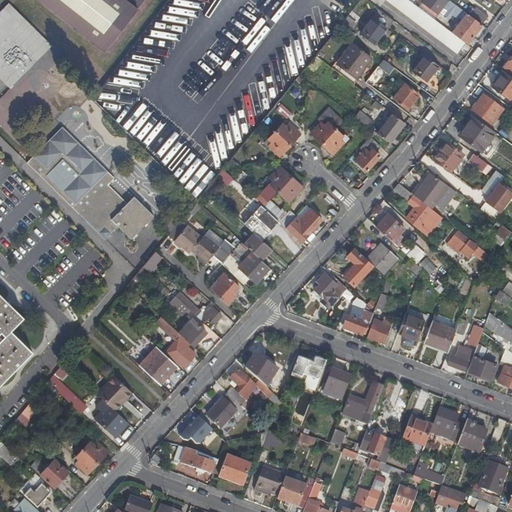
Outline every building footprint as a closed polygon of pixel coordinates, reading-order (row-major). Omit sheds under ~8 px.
[(38,0),(105,52),(145,0),(38,0)] [(407,0),(388,0),(458,54),(465,44),(453,34),(407,0)] [(447,0),(426,0),(424,4),(438,15),(443,8),(449,1),(447,0)] [(449,1),(443,8),(458,20),(464,12),(449,1)] [(52,44),(8,2),(0,10),(0,78),(10,88),(52,44)] [(488,17),(477,8),(472,15),(483,24),(488,17)] [(395,23),(381,12),(363,36),(375,46),(388,30),(389,31),(395,23)] [(453,34),(465,44),(467,46),(482,26),(467,15),(453,34)] [(351,42),(335,64),(357,80),(373,58),(351,42)] [(439,67),(426,57),(413,73),(427,83),(439,67)] [(316,72),(323,62),(317,58),(310,67),(316,72)] [(511,78),(511,58),(511,59),(509,62),(503,72),(511,78)] [(510,100),(511,96),(511,78),(503,72),(492,87),(510,100)] [(299,90),(293,85),(283,97),(289,102),(299,90)] [(419,96),(405,85),(394,100),(408,111),(419,96)] [(503,110),(483,95),(472,111),(491,125),(503,110)] [(278,103),(273,109),(287,121),(292,115),(278,103)] [(355,119),(370,129),(375,122),(361,112),(355,119)] [(378,135),(390,144),(405,124),(393,115),(378,135)] [(483,153),(496,135),(472,117),(459,136),(483,153)] [(311,136),(321,146),(336,131),(329,124),(326,128),(322,124),(311,136)] [(282,125),(275,133),(290,147),(300,136),(289,125),(286,129),(282,125)] [(62,127),(27,163),(105,239),(118,226),(131,239),(153,216),(134,196),(127,203),(108,185),(114,178),(62,127)] [(343,138),(336,131),(321,146),(333,157),(344,145),(340,141),(343,138)] [(290,147),(275,133),(268,140),(271,144),(268,147),(280,158),(290,147)] [(447,144),(435,162),(450,173),(463,154),(447,144)] [(365,173),(377,159),(369,152),(366,155),(363,152),(353,163),(365,173)] [(479,169),(484,162),(473,155),(469,161),(479,169)] [(238,162),(233,158),(221,171),(223,172),(231,171),(238,162)] [(270,187),(278,194),(291,179),(280,169),(269,181),(273,184),(270,187)] [(479,192),(487,197),(501,176),(493,171),(479,192)] [(249,177),(242,172),(233,182),(239,188),(249,177)] [(428,173),(411,196),(429,209),(434,202),(443,209),(455,193),(428,173)] [(278,194),(289,204),(302,190),(291,179),(278,194)] [(511,197),(511,193),(499,184),(486,203),(500,214),(511,197)] [(398,185),(393,191),(408,203),(407,204),(413,208),(405,219),(405,220),(426,235),(441,218),(429,209),(411,196),(398,185)] [(297,198),(290,206),(296,211),(303,203),(297,198)] [(269,203),(263,210),(273,219),(279,212),(269,203)] [(263,210),(259,206),(242,225),(251,233),(260,241),(277,223),(273,219),(263,210)] [(300,243),(320,221),(308,211),(291,230),(294,233),(292,236),(300,243)] [(279,212),(273,219),(277,223),(284,229),(294,218),(288,213),(284,217),(279,212)] [(387,215),(375,228),(390,242),(394,237),(395,235),(397,237),(403,230),(387,215)] [(192,251),(202,239),(181,220),(168,235),(190,254),(192,251)] [(510,233),(501,227),(495,235),(504,242),(506,239),(510,233)] [(452,241),(448,245),(454,250),(453,251),(456,254),(458,252),(459,254),(460,252),(468,259),(476,249),(455,232),(450,239),(452,241)] [(251,233),(241,244),(252,254),(259,260),(269,249),(260,241),(251,233)] [(202,239),(192,251),(206,264),(214,256),(223,264),(228,258),(236,250),(225,240),(219,247),(206,235),(202,239)] [(394,237),(390,242),(396,247),(400,243),(394,237)] [(399,256),(383,242),(366,261),(372,267),(382,275),(399,256)] [(415,245),(405,256),(409,260),(415,265),(424,254),(415,245)] [(366,261),(354,249),(346,259),(353,265),(341,278),(352,288),(372,267),(366,261)] [(155,252),(142,267),(148,273),(149,274),(163,258),(155,252)] [(259,260),(252,254),(240,266),(250,275),(248,278),(256,285),(270,270),(259,260)] [(223,264),(221,265),(231,275),(239,268),(228,258),(223,264)] [(419,262),(427,275),(434,270),(426,258),(419,262)] [(409,260),(404,264),(415,275),(421,270),(415,265),(409,260)] [(148,273),(142,267),(138,272),(126,286),(131,291),(148,273)] [(473,269),(467,278),(473,283),(479,275),(473,269)] [(207,287),(218,275),(213,270),(202,283),(207,287)] [(218,284),(211,291),(227,305),(233,298),(231,296),(238,289),(222,274),(215,281),(218,284)] [(335,285),(324,275),(317,283),(319,285),(313,292),(321,300),(320,301),(322,303),(320,304),(325,309),(327,307),(328,308),(345,288),(338,281),(335,285)] [(397,278),(391,284),(409,300),(412,292),(397,278)] [(511,289),(505,285),(501,291),(511,298),(511,289)] [(497,288),(494,298),(504,305),(511,298),(501,291),(497,288)] [(388,296),(381,294),(376,307),(382,310),(388,296)] [(0,338),(1,340),(0,341),(0,384),(31,353),(10,331),(23,318),(0,296),(0,338)] [(182,297),(178,301),(188,310),(204,325),(209,320),(215,325),(223,317),(210,304),(202,312),(200,310),(197,312),(193,309),(194,308),(182,297)] [(356,298),(351,303),(366,316),(371,317),(372,313),(369,310),(364,305),(356,298)] [(370,299),(364,305),(369,310),(375,305),(375,304),(370,299)] [(178,301),(174,306),(183,315),(188,310),(178,301)] [(488,312),(483,326),(497,335),(502,323),(488,312)] [(404,314),(396,334),(415,341),(422,322),(404,314)] [(366,316),(363,315),(359,324),(365,326),(367,327),(371,317),(366,316)] [(342,317),(339,327),(361,336),(365,326),(359,324),(356,323),(342,317)] [(374,319),(367,337),(382,343),(390,320),(383,317),(382,321),(374,319)] [(160,318),(155,324),(176,342),(166,352),(183,368),(195,356),(186,348),(189,345),(184,340),(160,318)] [(206,332),(191,319),(183,327),(187,331),(182,336),(185,339),(184,340),(189,345),(191,347),(195,343),(197,345),(204,338),(202,336),(206,332)] [(467,321),(459,319),(454,331),(453,332),(461,336),(467,321)] [(430,323),(422,343),(446,352),(453,332),(454,331),(430,323)] [(511,330),(502,323),(497,335),(495,340),(505,344),(506,341),(511,330)] [(482,329),(473,326),(468,341),(476,344),(482,329)] [(155,347),(139,366),(160,386),(176,367),(155,347)] [(450,351),(445,363),(464,370),(470,355),(462,353),(461,356),(450,351)] [(511,353),(502,351),(499,362),(511,365),(511,362),(511,353)] [(473,352),(466,371),(489,380),(495,364),(480,359),(481,355),(473,352)] [(278,365),(251,355),(248,364),(255,367),(252,375),(257,380),(258,381),(261,373),(264,374),(265,371),(274,374),(278,365)] [(298,357),(293,368),(303,372),(302,375),(308,378),(305,386),(315,389),(325,363),(314,358),(312,363),(298,357)] [(502,363),(495,381),(511,387),(511,370),(504,367),(505,365),(502,363)] [(331,370),(325,384),(343,391),(349,376),(331,370)] [(229,387),(225,392),(226,393),(237,403),(242,408),(245,404),(244,402),(246,400),(244,398),(249,393),(246,390),(251,384),(236,371),(229,379),(237,386),(233,391),(229,387)] [(53,374),(46,383),(70,405),(75,400),(77,397),(53,374)] [(257,380),(252,385),(279,409),(283,404),(280,401),(258,381),(257,380)] [(120,383),(103,401),(106,404),(121,418),(138,399),(120,383)] [(383,387),(374,384),(366,403),(349,396),(341,415),(368,426),(383,387)] [(237,403),(226,393),(206,415),(220,427),(235,411),(232,408),(237,403)] [(75,400),(70,405),(79,413),(84,408),(75,400)] [(106,404),(94,417),(115,436),(126,422),(121,418),(106,404)] [(431,426),(430,429),(439,433),(449,436),(458,440),(463,427),(455,424),(458,416),(438,408),(431,426)] [(30,422),(20,414),(14,421),(23,429),(30,422)] [(213,431),(197,416),(178,438),(182,442),(187,443),(190,440),(195,445),(200,445),(213,431)] [(409,417),(401,437),(423,446),(430,429),(431,426),(409,417)] [(505,422),(498,419),(489,442),(496,445),(505,422)] [(474,424),(465,421),(463,427),(458,440),(456,445),(474,452),(483,430),(473,426),(474,424)] [(367,428),(359,447),(368,451),(368,452),(378,456),(376,461),(380,462),(385,465),(394,440),(367,428)] [(343,434),(333,430),(328,443),(338,447),(343,434)] [(282,446),(268,432),(262,448),(269,450),(271,446),(281,449),(282,446)] [(300,434),(297,441),(312,446),(315,438),(301,432),(300,434)] [(0,441),(0,454),(14,468),(20,460),(0,441)] [(88,443),(81,450),(95,464),(106,452),(95,442),(91,446),(88,443)] [(185,448),(179,462),(209,473),(212,463),(194,456),(195,452),(185,448)] [(342,448),(339,455),(354,460),(356,454),(342,448)] [(95,464),(81,450),(74,457),(78,460),(74,464),(85,474),(95,464)] [(354,460),(354,461),(377,470),(380,462),(376,461),(356,454),(354,460)] [(249,463),(226,455),(218,476),(229,481),(230,477),(242,481),(249,463)] [(36,458),(29,466),(42,477),(48,470),(36,458)] [(69,475),(55,462),(48,470),(42,477),(41,477),(55,490),(69,475)] [(380,462),(377,470),(400,479),(403,471),(385,465),(380,462)] [(507,470),(486,462),(476,487),(496,496),(507,470)] [(284,475),(261,466),(252,489),(261,493),(262,491),(267,493),(276,496),(283,478),(284,475)] [(415,467),(412,475),(422,478),(440,486),(444,477),(415,467)] [(34,473),(19,490),(36,506),(50,492),(46,489),(48,487),(34,473)] [(230,477),(229,481),(240,485),(242,481),(230,477)] [(276,496),(275,499),(303,510),(313,482),(314,480),(307,477),(304,486),(283,478),(276,496)] [(319,484),(313,482),(303,510),(301,511),(329,511),(311,505),(319,484)] [(416,493),(397,486),(390,504),(409,511),(416,493)] [(350,489),(343,487),(337,503),(344,506),(345,502),(350,489)] [(437,494),(444,497),(441,504),(446,506),(457,511),(459,504),(462,505),(465,497),(455,493),(455,492),(440,487),(437,494)] [(368,492),(356,488),(351,503),(350,504),(354,506),(353,509),(359,511),(360,511),(363,507),(367,496),(368,492)] [(437,494),(431,491),(428,496),(435,499),(437,494)] [(444,497),(437,494),(435,499),(434,501),(441,504),(444,497)] [(130,495),(124,508),(135,511),(147,511),(151,503),(130,495)] [(373,499),(367,496),(363,507),(369,509),(373,499)] [(473,506),(475,499),(468,496),(466,503),(471,505),(473,506)] [(14,511),(38,511),(23,498),(12,510),(14,511)] [(344,506),(337,503),(333,511),(337,511),(339,508),(349,511),(359,511),(353,509),(354,506),(350,504),(351,503),(345,502),(344,506)]
